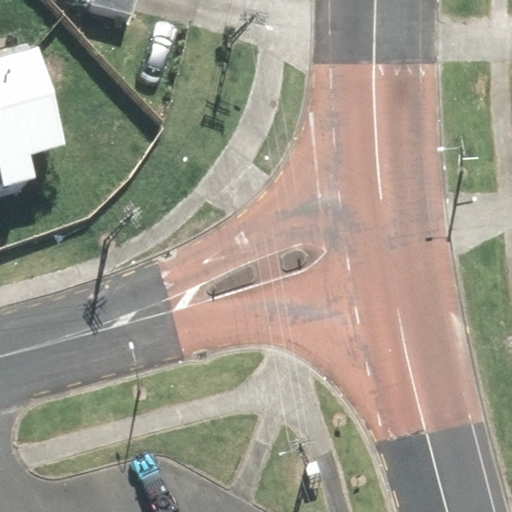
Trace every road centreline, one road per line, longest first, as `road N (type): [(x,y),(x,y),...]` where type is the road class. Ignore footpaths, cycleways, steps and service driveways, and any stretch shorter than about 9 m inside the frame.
road 1 (residential): [(76,337),(186,268),(382,220)]
road 2 (residential): [(393,282),(196,326),(76,337)]
road 3 (tertiary): [(450,511),(393,282)]
road 4 (tertiary): [(382,220),(374,0)]
